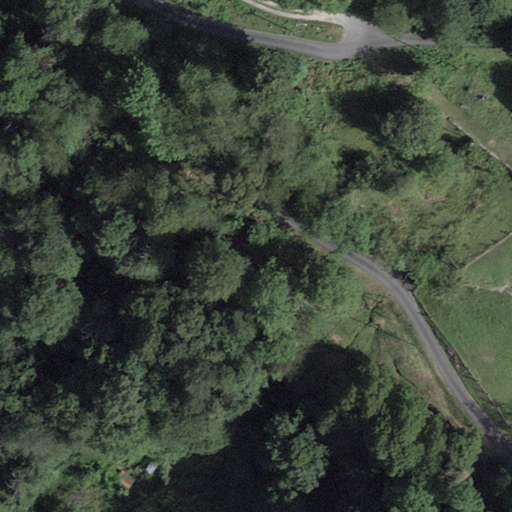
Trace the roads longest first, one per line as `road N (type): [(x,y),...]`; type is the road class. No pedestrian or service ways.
road 1 (unclassified): [(511,458),(470,410),(388,279),(301,230),(161,129),(45,0)]
road 2 (unclassified): [(146,0),(191,22),(319,50),(410,40),(511,43)]
road 3 (track): [(364,45),(357,22),(251,0)]
